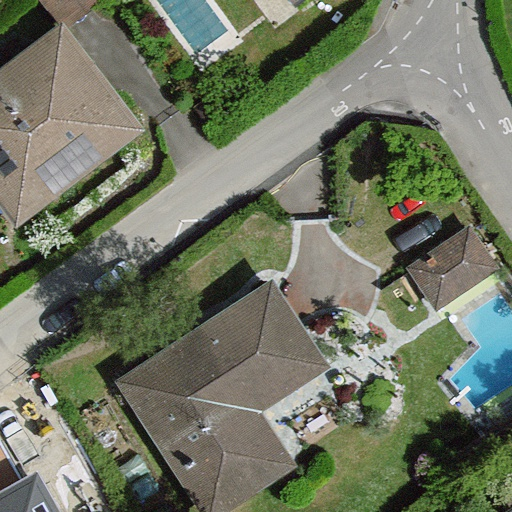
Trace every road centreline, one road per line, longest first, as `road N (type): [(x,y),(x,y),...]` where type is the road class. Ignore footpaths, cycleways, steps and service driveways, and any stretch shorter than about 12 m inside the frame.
road 1 (residential): [(0,342),(373,70),(446,33)]
road 2 (residential): [(446,33),(511,177)]
